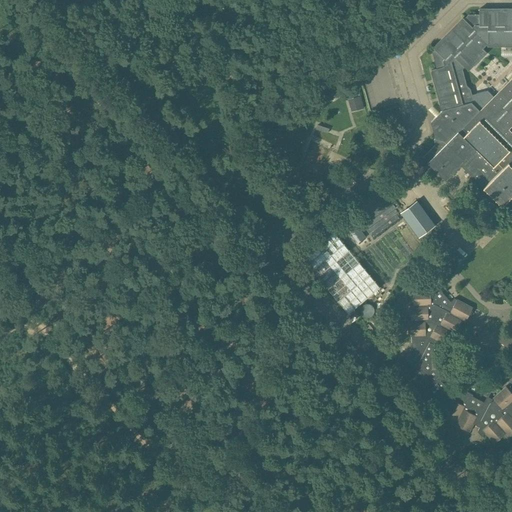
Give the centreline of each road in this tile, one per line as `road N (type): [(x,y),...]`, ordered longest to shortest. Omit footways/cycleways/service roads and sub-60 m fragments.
road 1 (track): [(33,318),(125,416)]
road 2 (track): [(125,416),(204,511)]
